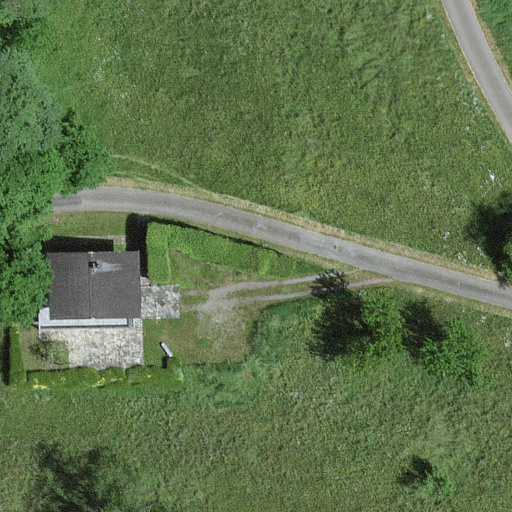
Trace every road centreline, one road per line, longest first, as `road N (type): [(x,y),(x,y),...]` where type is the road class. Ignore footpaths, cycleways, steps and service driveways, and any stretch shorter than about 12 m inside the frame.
road 1 (track): [(511,297),(149,203),(0,210)]
road 2 (track): [(385,264),(349,277),(157,300)]
road 3 (unclassified): [(511,123),(453,0)]
